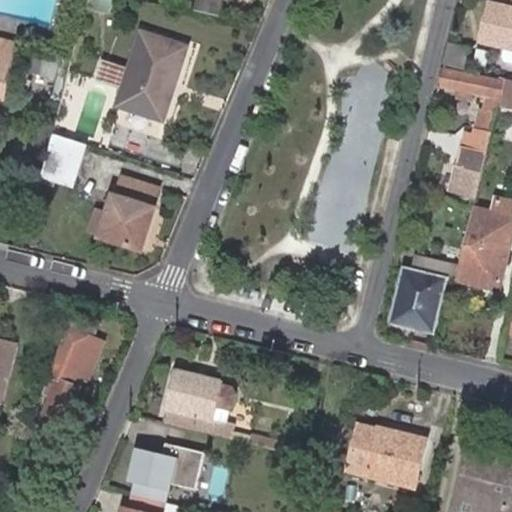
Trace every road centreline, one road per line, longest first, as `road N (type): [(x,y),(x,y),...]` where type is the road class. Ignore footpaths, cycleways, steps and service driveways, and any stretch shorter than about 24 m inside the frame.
road 1 (residential): [(361,348),(446,0)]
road 2 (residential): [(286,0),(165,301)]
road 3 (residential): [(165,301),(78,511)]
road 4 (residential): [(165,301),(361,348)]
road 5 (residential): [(0,260),(165,301)]
road 6 (residential): [(361,348),(511,385)]
